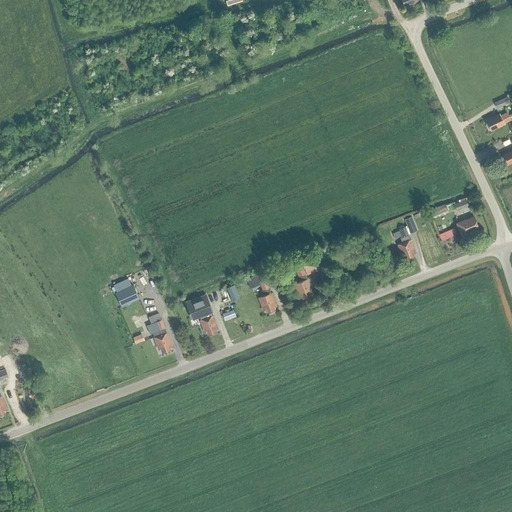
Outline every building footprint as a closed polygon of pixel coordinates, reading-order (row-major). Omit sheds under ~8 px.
[(494,103),(497,109),(510,103),(507,97),(494,103)] [(486,121),(490,130),(497,126),(497,127),(504,124),(504,123),(511,120),(509,115),(507,112),(500,116),(499,115),(493,118),(486,121)] [(509,152),(502,156),(506,164),(511,161),(511,150),(509,152)] [(454,204),(456,210),(468,206),(466,200),(454,204)] [(430,211),(433,218),(448,211),(445,204),(430,211)] [(409,237),(408,234),(417,231),(412,216),(404,219),(407,226),(405,226),(398,229),(399,231),(395,232),(395,233),(393,234),(395,239),(399,237),(402,245),(398,246),(402,257),(404,256),(405,259),(414,256),(413,255),(415,254),(411,241),(410,242),(409,238),(409,237)] [(469,232),(478,229),(473,217),(456,223),(462,238),(470,235),(469,232)] [(355,251),(359,262),(370,259),(367,247),(355,251)] [(310,252),(293,258),(295,265),(303,262),(306,268),(315,265),(310,252)] [(303,266),(296,269),(300,277),(301,277),(302,281),(295,284),(299,296),(302,295),(303,299),(311,296),(311,294),(313,293),(303,266)] [(269,288),(277,285),(273,274),(265,277),(266,280),(260,282),(263,290),(261,291),(263,296),(258,298),(263,310),(266,309),(267,312),(275,309),(274,308),(276,307),(271,293),(270,293),(269,288)] [(247,280),(250,287),(259,284),(256,276),(247,280)] [(113,285),(117,293),(131,286),(128,278),(113,285)] [(115,294),(121,307),(139,299),(133,285),(131,286),(117,293),(115,294)] [(232,301),(239,298),(234,285),(226,289),(232,301)] [(241,298),(247,313),(253,310),(248,296),(241,298)] [(207,298),(188,306),(193,320),(200,317),(201,321),(213,316),(212,313),(213,312),(207,298)] [(233,311),(223,315),(225,322),(236,318),(233,311)] [(162,320),(159,314),(150,317),(152,324),(147,326),(151,335),(154,334),(155,338),(154,338),(159,351),(162,350),(163,352),(171,349),(171,348),(173,347),(163,320),(162,320)] [(213,316),(201,321),(205,333),(207,332),(209,335),(216,332),(216,331),(218,330),(213,316)] [(132,337),(135,344),(144,340),(141,333),(132,337)]
